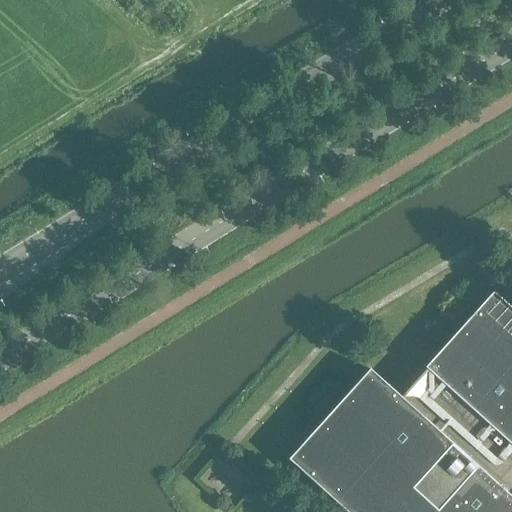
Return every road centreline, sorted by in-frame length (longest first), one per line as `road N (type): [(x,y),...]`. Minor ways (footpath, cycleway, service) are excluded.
road 1 (unclassified): [(0,357),(511,43)]
road 2 (unclassified): [(439,0),(0,270)]
